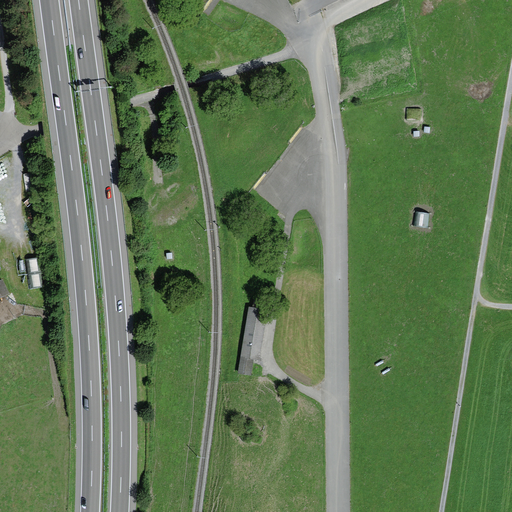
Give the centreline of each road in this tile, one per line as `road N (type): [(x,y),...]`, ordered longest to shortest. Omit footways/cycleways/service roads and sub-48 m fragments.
road 1 (motorway): [(117,511),(116,302),(78,0)]
road 2 (motorway): [(49,0),(85,303),(90,511)]
road 3 (track): [(441,511),(511,74)]
road 4 (track): [(337,408),(275,372),(267,346),(292,207),(333,200)]
